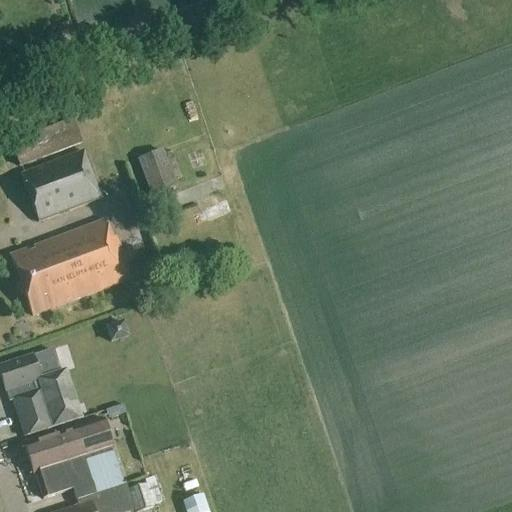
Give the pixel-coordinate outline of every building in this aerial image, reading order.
[(37,77),(74,64),(68,46),(30,59),(37,77)] [(10,145),(18,169),(81,145),(72,122),(10,145)] [(83,153),(19,176),(37,224),(101,201),(83,153)] [(169,155),(163,157),(162,153),(138,162),(151,197),(175,188),(173,184),(180,182),(169,155)] [(131,282),(115,239),(111,241),(106,227),(104,223),(9,258),(17,278),(14,284),(18,294),(24,297),(32,318),(131,282)] [(109,345),(129,338),(124,323),(104,330),(109,345)] [(136,341),(86,358),(97,393),(148,376),(136,341)] [(31,359),(0,369),(0,379),(5,394),(8,392),(12,402),(24,437),(79,419),(64,372),(38,381),(31,359)] [(122,408),(102,415),(105,424),(125,418),(122,408)] [(48,439),(23,447),(41,497),(43,502),(72,493),(75,503),(105,493),(120,488),(120,487),(114,471),(98,421),(73,429),(75,433),(49,442),(48,439)] [(143,487),(127,493),(133,511),(132,511),(149,511),(152,511),(151,508),(160,506),(151,478),(142,481),(144,487),(143,487)] [(77,509),(68,511),(111,511),(105,493),(75,503),(77,509)] [(182,505),(184,511),(207,511),(203,498),(182,505)]
